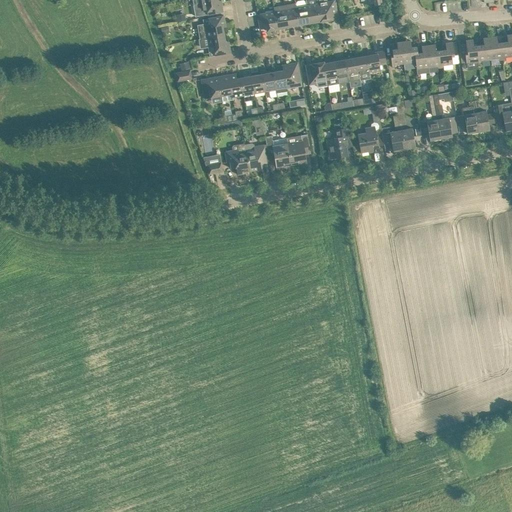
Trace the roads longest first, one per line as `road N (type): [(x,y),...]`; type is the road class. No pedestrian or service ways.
road 1 (unclassified): [(511,151),(143,217),(68,219),(0,195)]
road 2 (residential): [(248,54),(398,26),(416,14)]
